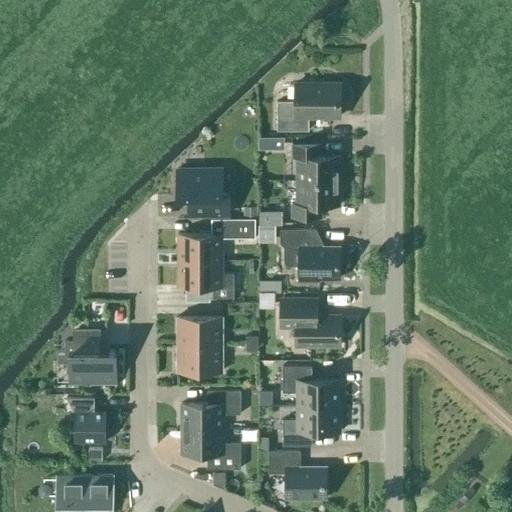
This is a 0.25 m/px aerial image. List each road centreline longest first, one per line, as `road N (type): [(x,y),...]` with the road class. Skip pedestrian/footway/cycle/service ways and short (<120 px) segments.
road 1 (tertiary): [(393,511),(398,349),(389,0)]
road 2 (residential): [(138,214),(139,451),(154,473),(246,511)]
